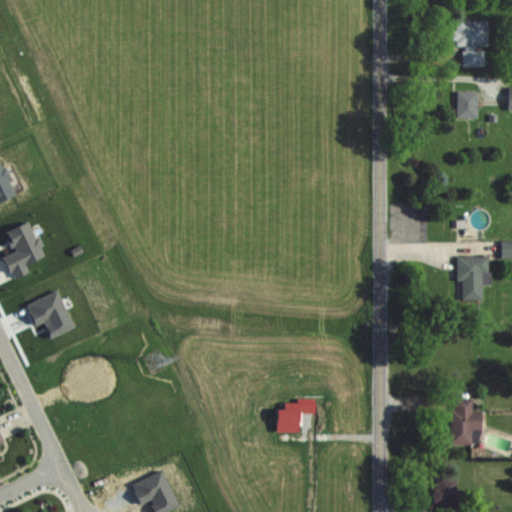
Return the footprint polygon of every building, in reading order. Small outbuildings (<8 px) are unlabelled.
[(484,67),(484,48),(487,48),(487,21),(455,21),(455,46),(462,46),(461,67),(484,67)] [(477,92),(456,92),(456,117),(477,117),(477,92)] [(511,240),(500,241),(500,258),(511,257),(511,240)] [(481,300),(481,284),(489,284),(489,256),(457,256),(457,300),(481,300)] [(450,444),(472,444),(472,431),(480,431),(480,411),(471,411),(471,399),(451,398),(450,444)] [(133,483),(142,503),(153,498),(156,503),(153,504),(157,511),(162,511),(180,504),(163,469),(133,483)] [(455,477),(437,478),(437,511),(455,511),(455,503),(467,503),(467,490),(456,490),(455,477)]
